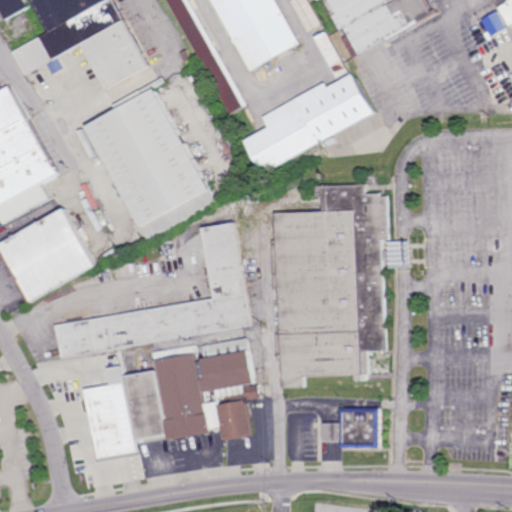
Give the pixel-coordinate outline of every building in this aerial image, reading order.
[(114,0),(150,65),(140,70),(143,77),(112,94),(109,87),(111,86),(87,42),(29,73),(17,51),(52,32),(34,0),(30,0),(36,10),(12,23),(0,0),(114,0)] [(189,0),(207,33),(210,31),(250,104),(247,106),(261,132),(272,126),(266,116),(300,98),(302,102),(356,73),(378,112),(267,173),(190,31),(188,33),(169,0),(189,0)] [(254,70),(214,0),(279,0),(303,42),(254,70)] [(313,34),(296,2),(299,0),(311,0),(326,27),(313,34)] [(427,0),(435,14),(439,11),(441,14),(391,42),(388,38),(362,52),(363,54),(356,58),(344,37),(350,33),(332,0),(327,0),(324,2),(322,0),(427,0)] [(511,27),(505,14),(497,19),(494,13),(502,9),(500,6),(510,0),(511,0),(511,27)] [(510,29),(501,12),(485,20),(494,38),(510,29)] [(341,76),(319,36),(330,30),(352,70),(341,76)] [(12,222),(0,200),(0,92),(16,83),(67,172),(50,182),(58,196),(12,222)] [(153,242),(91,126),(159,89),(221,203),(203,213),(204,215),(153,242)] [(343,142),(340,137),(363,125),(366,130),(343,142)] [(380,184),(373,184),(373,193),(387,192),(387,195),(393,195),(395,239),(388,239),(388,243),(393,243),(393,242),(403,241),(416,241),(417,266),(404,267),(394,267),(393,259),(387,259),(391,351),(387,351),(387,354),(392,354),(393,374),(372,375),(372,380),(358,381),(358,374),(309,377),(309,386),(286,387),(285,364),(282,365),(281,355),(284,355),(284,350),(279,351),(278,333),(285,333),(282,288),(278,288),(275,232),(282,231),(281,212),(328,210),(327,195),(322,196),(322,185),(371,183),(370,177),(379,177),(380,184)] [(90,239),(95,237),(103,252),(99,254),(105,264),(36,303),(4,245),(72,207),(90,239)] [(70,358),(64,325),(219,298),(207,227),(239,221),(257,325),(70,358)] [(259,383),(253,384),(253,386),(263,385),(265,399),(251,401),(257,436),(227,441),(225,428),(215,430),(216,434),(173,441),(172,438),(140,444),(141,453),(140,453),(140,455),(127,458),(127,456),(105,460),(93,390),(91,382),(102,380),(104,388),(114,386),(111,369),(125,367),(127,377),(159,371),(156,353),(200,345),(203,359),(210,358),(208,346),(252,338),(259,383)] [(109,364),(107,355),(121,353),(122,361),(109,364)] [(384,448),(344,448),(344,442),(326,441),(327,424),(345,424),(345,409),(384,409),(384,448)]
